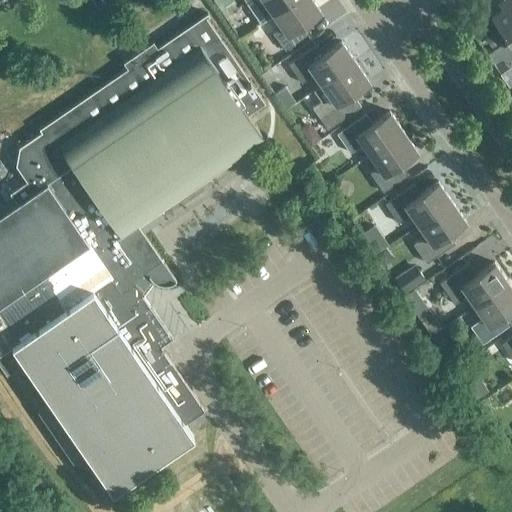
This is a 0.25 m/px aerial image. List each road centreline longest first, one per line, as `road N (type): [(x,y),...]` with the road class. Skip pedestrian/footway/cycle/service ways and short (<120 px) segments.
road 1 (residential): [(378,30),(511,220)]
road 2 (residential): [(511,153),(411,8)]
